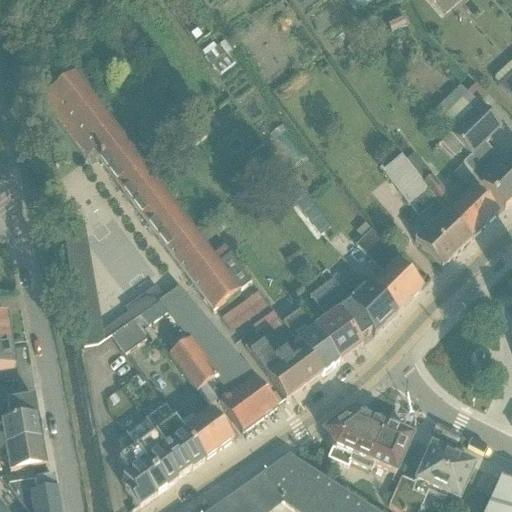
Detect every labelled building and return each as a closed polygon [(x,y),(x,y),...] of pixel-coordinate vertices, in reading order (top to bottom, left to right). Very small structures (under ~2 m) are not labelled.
[(379,0),(359,0),(367,13),(381,3),(379,0)] [(442,0),(458,18),(478,0),(442,0)] [(511,98),(511,72),(499,84),(511,98)] [(212,256),(72,74),(37,101),(84,162),(91,157),(212,314),(252,284),(223,248),(212,256)] [(511,128),(475,88),(446,114),(485,158),(475,167),(484,177),(508,155),(503,150),(511,141),(511,128)] [(507,207),(511,202),(511,153),(483,182),(507,207)] [(473,242),(499,217),(472,189),(446,214),(473,242)] [(473,242),(446,214),(417,242),(444,270),(473,242)] [(392,271),(408,256),(385,231),(369,246),(392,271)] [(399,316),(427,290),(402,263),(374,289),(399,316)] [(399,316),(374,289),(352,309),(377,336),(399,316)] [(337,366),(372,339),(338,313),(316,331),(337,366)] [(272,347),(298,335),(289,315),(262,327),(272,347)] [(0,317),(0,347),(14,345),(9,316),(0,317)] [(337,366),(316,331),(299,344),(321,378),(337,366)] [(168,357),(196,394),(217,378),(189,341),(168,357)] [(287,404),(321,378),(299,344),(264,373),(287,404)] [(0,369),(17,367),(14,345),(0,347),(0,369)] [(239,436),(275,410),(253,380),(217,406),(239,436)] [(0,424),(39,420),(36,395),(0,398),(0,424)] [(178,422),(208,464),(234,446),(204,403),(178,422)] [(394,480),(411,442),(352,416),(324,437),(333,450),(326,461),(345,469),(350,464),(394,480)] [(0,424),(0,449),(41,445),(39,420),(0,424)] [(141,511),(208,464),(178,422),(111,469),(141,511)] [(0,477),(44,474),(41,445),(0,449),(0,477)] [(419,511),(426,497),(455,510),(473,469),(431,449),(414,488),(401,499),(387,510),(391,511),(419,511)] [(286,511),(368,511),(290,460),(215,511),(275,511),(280,508),(286,511)] [(511,511),(511,486),(500,481),(485,511),(511,511)] [(30,511),(61,511),(57,492),(28,498),(30,511)]
